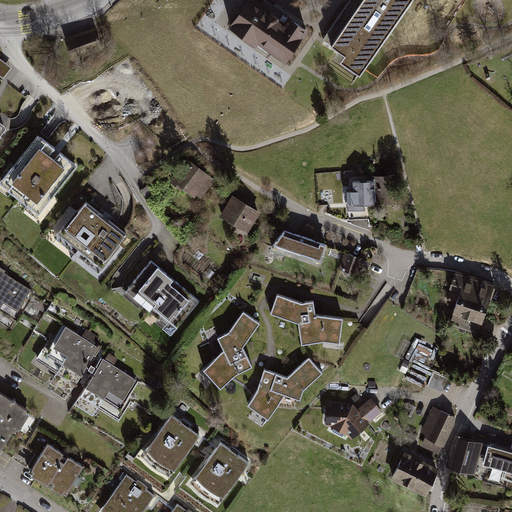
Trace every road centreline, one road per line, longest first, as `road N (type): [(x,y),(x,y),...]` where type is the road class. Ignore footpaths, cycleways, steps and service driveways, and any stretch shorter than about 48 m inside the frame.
road 1 (residential): [(0,22),(17,55),(106,141),(134,180)]
road 2 (residential): [(511,334),(462,416),(439,511)]
road 3 (track): [(190,143),(46,82)]
